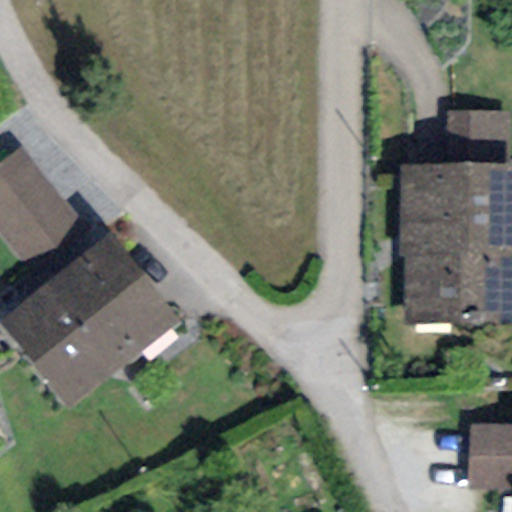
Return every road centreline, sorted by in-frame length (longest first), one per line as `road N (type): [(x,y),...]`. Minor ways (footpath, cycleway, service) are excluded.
road 1 (residential): [(330,346),(272,333),(73,130),(9,48),(0,22)]
road 2 (residential): [(330,346),(340,0)]
road 3 (residential): [(393,511),(330,346)]
